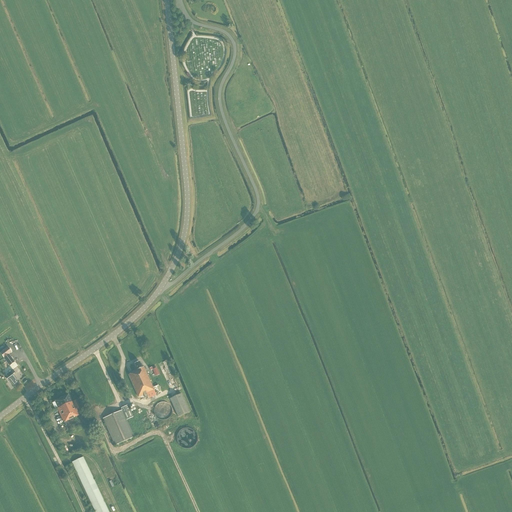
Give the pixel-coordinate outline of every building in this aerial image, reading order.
[(9,354),(3,358),(9,366),(15,362),(9,354)] [(142,368),(142,367),(139,361),(134,364),(137,370),(132,372),(132,373),(128,374),(138,397),(139,397),(140,400),(148,397),(149,398),(156,395),(156,394),(166,389),(163,383),(158,385),(153,387),(144,367),(142,368)] [(17,381),(12,374),(16,371),(14,368),(6,374),(8,377),(6,379),(8,381),(10,381),(13,385),(14,385),(15,385),(16,384),(16,383),(17,382),(16,381),(17,381)] [(70,400),(68,394),(55,401),(58,408),(72,402),(71,400),(70,400)] [(189,412),(181,394),(170,399),(178,417),(189,412)] [(82,411),(76,400),(72,402),(58,408),(57,409),(64,422),(79,415),(78,413),(82,411)] [(154,410),(154,411),(154,412),(154,413),(155,414),(155,415),(155,416),(156,417),(157,418),(158,418),(158,419),(159,419),(160,420),(161,420),(162,420),(163,420),(164,420),(165,420),(166,419),(167,419),(168,418),(169,418),(169,417),(170,416),(171,416),(171,415),(171,414),(172,413),(172,412),(172,411),(172,410),(172,409),(171,408),(171,407),(171,406),(170,406),(170,405),(169,404),(168,404),(168,403),(167,403),(166,403),(165,402),(164,402),(163,402),(162,402),(161,402),(160,402),(160,403),(159,403),(158,404),(157,404),(156,405),(155,406),(155,407),(154,408),(154,409),(154,410)] [(121,408),(122,410),(103,419),(114,445),(134,436),(127,420),(133,417),(128,405),(121,408)] [(108,511),(83,457),(72,462),(95,511),(108,511)]
